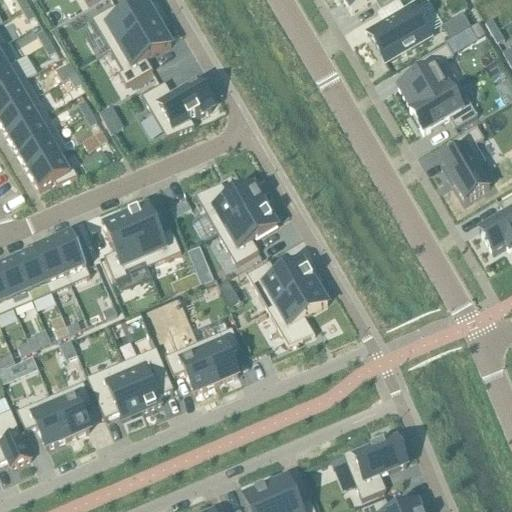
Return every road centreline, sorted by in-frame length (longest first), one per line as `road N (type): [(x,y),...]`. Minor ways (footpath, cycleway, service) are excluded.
road 1 (residential): [(0,509),(374,349)]
road 2 (unclassified): [(481,346),(281,0)]
road 3 (residential): [(400,404),(145,511)]
road 4 (residential): [(3,238),(251,132)]
road 5 (residential): [(251,132),(374,349)]
road 6 (residential): [(172,0),(251,132)]
